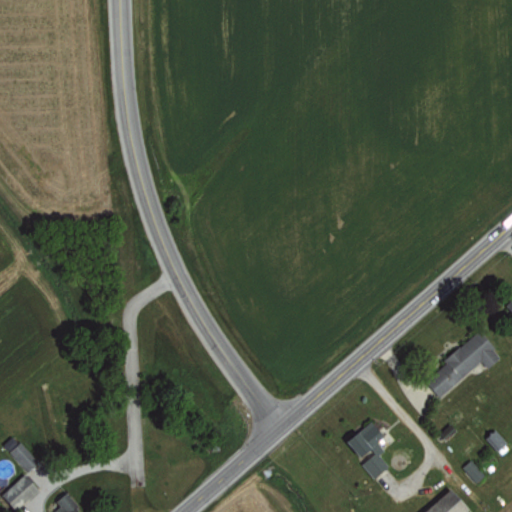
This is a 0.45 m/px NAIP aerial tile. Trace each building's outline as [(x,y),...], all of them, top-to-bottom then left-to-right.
[(511,297),(503,305),(511,314),(511,297)] [(439,396),(477,358),(486,367),(500,353),(475,328),(423,380),(439,396)] [(359,462),(371,477),(387,465),(378,453),(383,449),(376,441),(382,435),(370,419),(343,440),(356,457),(368,447),(372,453),(359,462)] [(8,450),(27,470),(38,460),(19,440),(8,450)] [(483,474),(469,458),(461,466),(475,481),(483,474)] [(35,487),(22,473),(0,493),(0,494),(12,508),(35,487)] [(459,511),(466,507),(447,487),(420,511),(459,511)] [(59,505),(49,511),(76,511),(71,506),(75,503),(65,491),(54,499),(59,505)]
